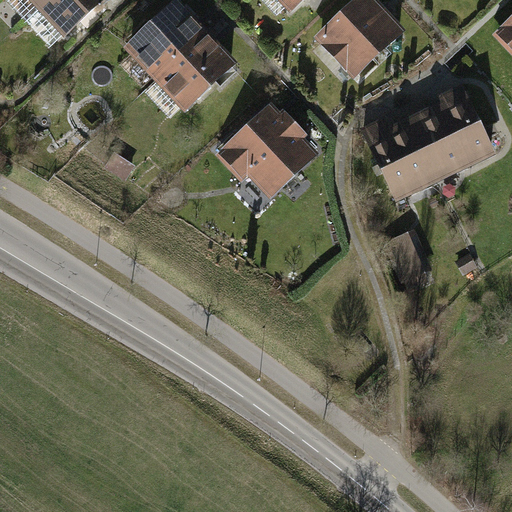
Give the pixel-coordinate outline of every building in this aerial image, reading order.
[(25,0),(62,40),(106,0),(25,0)] [(156,78),(208,30),(201,22),(180,0),(175,0),(126,45),(156,78)] [(275,0),(290,16),(307,0),(275,0)] [(409,30),(379,0),(361,0),(320,39),(359,79),(409,30)] [(511,17),(493,35),(511,55),(511,17)] [(208,30),(156,78),(187,111),(239,63),(218,41),(208,30)] [(384,118),(362,129),(401,203),(499,151),(465,88),(389,128),(384,118)] [(282,113),(272,103),(218,154),(244,181),(250,176),(272,199),(320,154),(306,139),(311,135),(286,109),(282,113)] [(386,242),(409,291),(432,280),(409,231),(386,242)]
